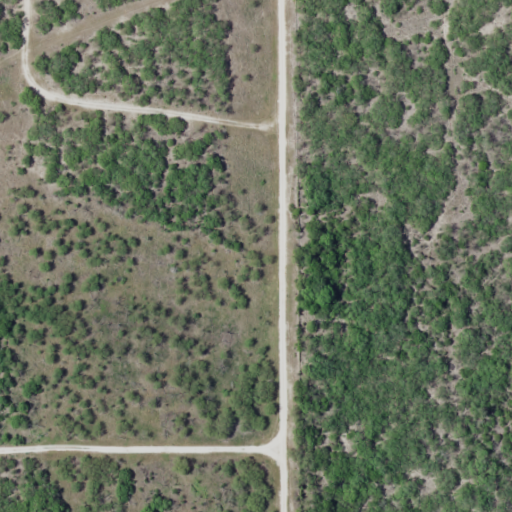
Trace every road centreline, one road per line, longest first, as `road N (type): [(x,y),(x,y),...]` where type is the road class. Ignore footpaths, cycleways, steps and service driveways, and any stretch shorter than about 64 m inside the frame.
road 1 (residential): [(283,511),(292,0)]
road 2 (residential): [(0,457),(283,457)]
